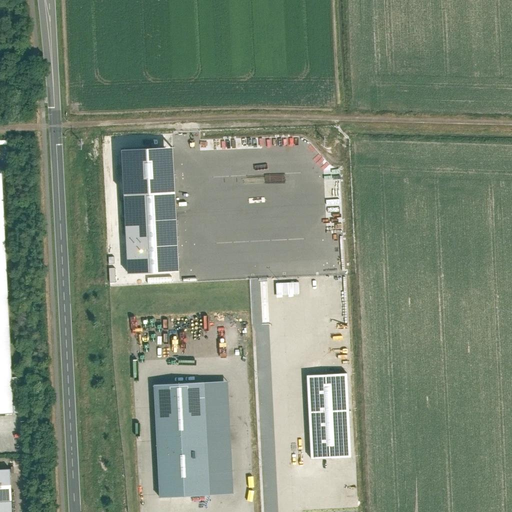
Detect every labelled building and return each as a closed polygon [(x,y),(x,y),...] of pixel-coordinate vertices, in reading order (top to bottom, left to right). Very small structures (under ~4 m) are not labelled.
[(130,148),(133,193),(181,191),(183,191),(180,146),(130,148)] [(0,413),(13,412),(13,402),(18,401),(17,377),(12,377),(1,172),(0,172),(0,413)] [(129,194),(133,273),(185,270),(181,191),(133,193),(129,194)] [(298,294),(298,282),(278,282),(278,294),(298,294)] [(347,372),(306,374),(310,459),(351,457),(347,372)] [(154,384),(159,497),(233,493),(228,381),(154,384)] [(12,511),(11,468),(0,468),(0,511),(12,511)]
